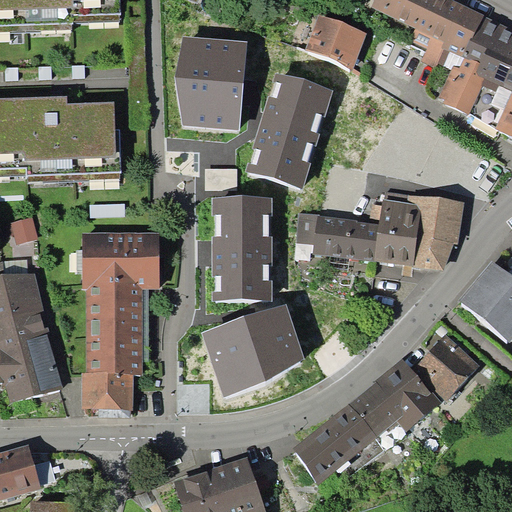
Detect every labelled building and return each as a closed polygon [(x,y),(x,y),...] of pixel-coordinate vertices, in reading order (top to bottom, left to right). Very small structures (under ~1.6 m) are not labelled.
[(0,0),(0,35),(123,31),(121,0),(0,0)] [(511,141),(511,29),(446,0),(372,0),(367,10),(414,33),(408,45),(425,52),(420,64),(433,72),(443,54),(457,60),(436,103),(466,121),(480,89),(504,102),(491,129),(511,141)] [(313,19),(303,50),(348,73),(362,38),(313,19)] [(183,36),(175,77),(184,124),(238,130),(247,41),(183,36)] [(277,73),(245,171),(274,176),(304,189),(333,90),(277,73)] [(61,100),(0,103),(0,170),(31,169),(30,188),(120,185),(122,129),(107,125),(107,106),(61,109),(61,100)] [(373,228),(311,219),(309,254),(367,265),(367,274),(415,282),(416,274),(438,279),(461,242),(465,204),(382,192),(373,228)] [(213,197),(212,237),(215,301),(271,298),(271,198),(213,197)] [(487,260),(456,303),(506,347),(511,341),(511,234),(506,240),(511,251),(511,260),(500,272),(487,260)] [(157,239),(77,237),(77,417),(132,417),(131,381),(140,381),(142,295),(157,296),(157,239)] [(0,389),(2,389),(9,408),(62,396),(30,276),(0,280),(0,389)] [(287,305),(201,333),(226,399),(301,357),(287,305)] [(447,402),(483,368),(449,331),(410,365),(447,402)] [(393,354),(277,442),(309,494),(395,426),(402,436),(436,409),(393,354)] [(27,443),(0,449),(0,503),(44,490),(27,443)] [(262,511),(244,457),(165,479),(174,511),(262,511)]
